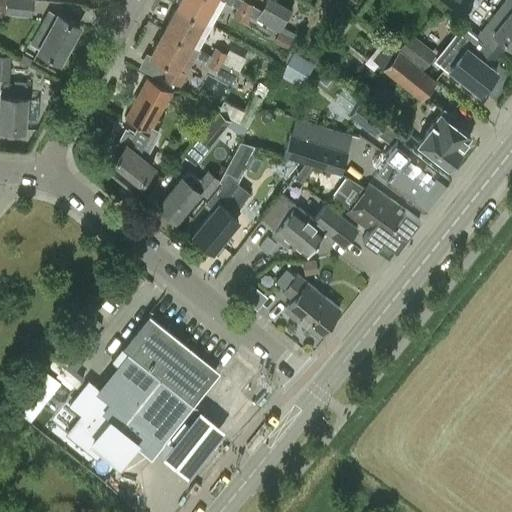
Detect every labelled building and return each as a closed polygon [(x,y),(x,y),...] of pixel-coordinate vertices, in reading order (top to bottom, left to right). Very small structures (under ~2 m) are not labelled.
[(0,0),(0,10),(5,11),(5,13),(31,17),(33,0),(0,0)] [(221,0),(178,0),(176,6),(211,25),(224,1),(221,0)] [(221,0),(224,1),(236,8),(251,16),(279,32),(293,39),(296,34),(281,26),(291,9),(274,0),(265,0),(260,9),(252,5),(253,4),(245,0),(221,0)] [(477,38),(499,55),(508,44),(511,47),(511,0),(507,0),(487,26),(477,38)] [(176,6),(163,29),(198,49),(211,25),(176,6)] [(247,24),(251,16),(236,8),(232,16),(247,24)] [(31,44),(38,48),(37,49),(57,61),(77,25),(56,13),(55,15),(49,11),(31,44)] [(178,86),(198,49),(163,29),(150,54),(166,63),(159,76),(178,86)] [(287,48),(292,39),(278,32),(273,41),(287,48)] [(398,48),(423,68),(436,53),(410,32),(398,48)] [(490,67),(499,55),(477,38),(469,49),(468,48),(451,69),(480,92),(496,72),(490,67)] [(210,56),(232,68),(236,59),(215,47),(210,56)] [(326,54),(316,47),(309,56),(319,64),(326,54)] [(292,48),(276,76),(298,89),(306,75),(296,69),(303,57),(292,48)] [(436,81),(425,72),(398,50),(382,69),(420,100),(436,81)] [(33,60),(22,54),(19,60),(30,66),(33,60)] [(0,79),(9,80),(10,56),(0,55),(0,79)] [(137,123),(125,145),(124,144),(107,164),(135,187),(151,166),(137,155),(150,131),(171,91),(145,76),(124,116),(137,123)] [(26,84),(13,83),(2,82),(1,95),(0,94),(0,127),(23,129),(26,84)] [(262,98),(254,93),(239,123),(248,128),(262,98)] [(398,165),(434,194),(447,178),(402,142),(406,137),(359,100),(349,114),(375,135),(376,133),(392,145),(387,151),(401,162),(398,165)] [(453,162),(458,156),(458,152),(470,137),(452,123),(456,118),(444,108),(417,142),(447,166),(449,162),(453,162)] [(229,122),(217,112),(197,136),(209,146),(229,122)] [(340,172),(347,151),(290,132),(283,155),(296,159),(340,172)] [(245,170),(260,162),(252,147),(239,143),(234,151),(245,170)] [(422,209),(434,194),(398,165),(395,169),(386,161),(377,173),(422,209)] [(181,176),(156,206),(174,221),(199,191),(196,189),(202,182),(190,172),(184,179),(181,176)] [(322,190),(349,209),(346,213),(369,232),(362,240),(387,260),(394,250),(395,251),(418,221),(368,185),(365,188),(346,176),(343,180),(334,173),(322,190)] [(214,207),(192,233),(212,249),(238,218),(232,213),(250,192),(227,174),(205,200),(214,207)] [(276,228),(271,233),(285,244),(290,239),(307,253),(325,231),(312,221),(280,195),(263,217),(276,228)] [(326,204),(312,221),(325,231),(343,245),(357,228),(326,204)] [(267,252),(275,242),(267,236),(259,245),(267,252)] [(305,275),(318,273),(315,259),(302,261),(305,275)] [(283,293),(292,300),(284,310),(317,336),(339,309),(297,275),(283,293)] [(129,354),(99,391),(98,392),(112,404),(105,413),(138,440),(136,443),(153,457),(165,442),(164,441),(220,371),(149,314),(122,348),(129,354)] [(92,349),(72,334),(56,354),(75,370),(92,349)] [(119,464),(136,443),(138,440),(105,413),(112,404),(98,392),(99,391),(90,384),(81,394),(78,394),(72,401),(73,408),(78,412),(84,412),(85,417),(92,423),(92,428),(84,429),(77,438),(78,448),(87,455),(98,454),(101,450),(119,464)] [(22,395),(14,405),(23,412),(31,402),(22,395)] [(188,483),(226,435),(199,413),(161,461),(188,483)]
